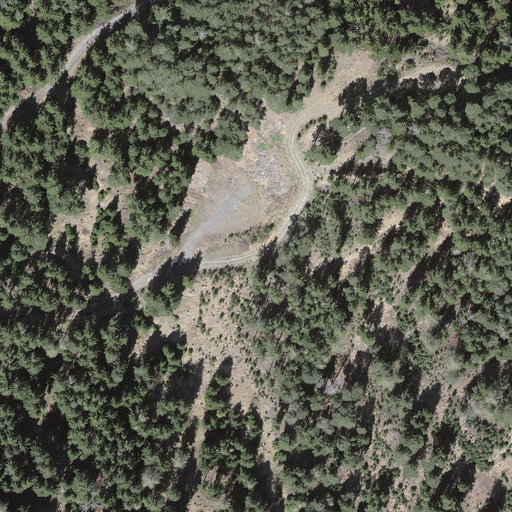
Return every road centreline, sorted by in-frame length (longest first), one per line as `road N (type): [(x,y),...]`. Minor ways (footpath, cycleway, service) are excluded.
road 1 (track): [(430,76),(297,125),(293,141),(310,193),(275,249),(169,270),(109,306),(0,318)]
road 2 (track): [(0,129),(146,0)]
